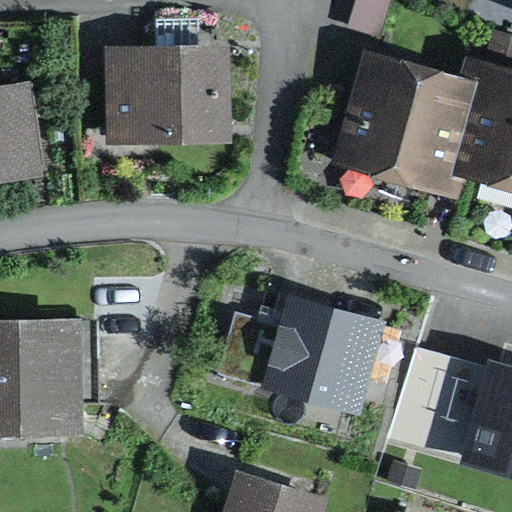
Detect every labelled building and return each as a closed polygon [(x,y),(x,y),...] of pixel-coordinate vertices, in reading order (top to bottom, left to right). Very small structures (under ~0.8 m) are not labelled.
[(356,0),(349,26),(378,35),(388,0),(356,0)] [(151,45),(223,47),(223,21),(151,19),(151,45)] [(143,130),(143,127),(219,126),(218,60),(110,58),(111,130),(143,130)] [(350,155),(435,178),(459,91),(374,67),(350,155)] [(511,82),(491,77),(470,164),(511,175),(511,82)] [(0,166),(41,160),(39,145),(27,147),(20,96),(0,99),(0,166)] [(277,388),(280,376),(348,394),(365,330),(297,311),(296,315),(287,312),(283,328),(236,315),(221,372),(277,388)] [(86,400),(86,383),(68,383),(67,323),(26,325),(26,329),(0,329),(0,420),(69,418),(69,400),(86,400)] [(511,385),(494,381),(474,452),(511,462),(511,385)] [(242,488),(234,511),(308,511),(310,508),(242,488)]
